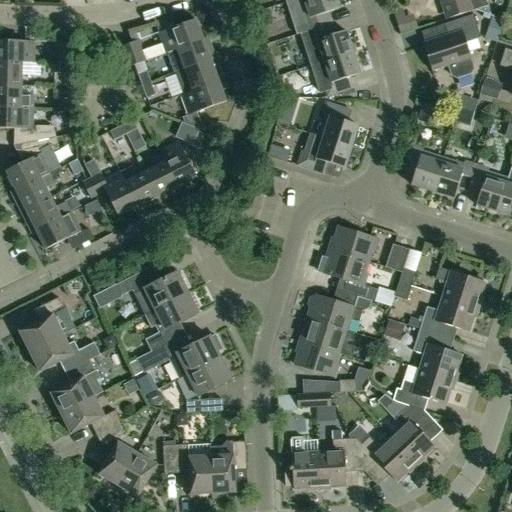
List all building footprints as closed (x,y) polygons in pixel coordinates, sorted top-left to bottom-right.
[(301,20),(305,32),(331,24),(327,12),(338,8),(335,0),(297,0),(304,19),(301,20)] [(449,0),(455,16),(471,11),(467,0),(449,0)] [(487,6),(485,0),(468,0),(472,11),(487,6)] [(447,36),(423,44),(431,70),(447,65),(451,76),(456,78),(470,74),(473,69),(469,58),(464,42),(479,37),(472,16),(443,25),(447,36)] [(137,41),(121,47),(127,67),(144,61),(144,62),(166,54),(165,53),(202,39),(195,19),(158,33),(162,44),(140,52),(137,41)] [(331,24),(305,32),(299,34),(309,66),(318,63),(352,52),(345,31),(334,34),(331,24)] [(209,44),(205,46),(202,39),(165,53),(166,54),(167,54),(175,74),(184,70),(215,59),(209,44)] [(0,41),(0,61),(33,62),(33,42),(0,41)] [(59,43),(58,63),(73,63),(73,43),(59,43)] [(498,66),(511,70),(511,90),(510,96),(511,96),(511,51),(504,48),(498,66)] [(352,52),(318,63),(309,66),(318,93),(324,91),(326,96),(352,88),(348,76),(359,73),(352,52)] [(215,75),(220,73),(215,59),(184,70),(175,74),(182,94),(181,95),(181,96),(218,82),(215,75)] [(0,83),(20,84),(20,63),(33,63),(33,62),(0,61),(0,83)] [(63,74),(63,85),(72,86),(73,63),(58,63),(58,74),(63,74)] [(137,74),(142,86),(150,83),(145,71),(137,74)] [(204,132),(196,112),(225,101),(218,82),(181,96),(188,115),(182,117),(184,125),(204,132)] [(0,106),(20,107),(32,107),(32,97),(20,97),(20,84),(0,83),(0,106)] [(150,83),(142,86),(146,98),(154,95),(150,83)] [(63,85),(63,88),(60,88),(59,110),(72,110),(72,86),(63,85)] [(346,123),(350,111),(324,103),(320,115),(323,116),(317,136),(351,147),(357,127),(346,123)] [(423,105),(418,120),(436,126),(441,111),(423,105)] [(0,106),(0,128),(23,129),(23,144),(55,138),(52,127),(32,126),(32,107),(20,107),(0,106)] [(288,127),(292,116),(280,113),(277,123),(288,127)] [(132,120),(121,125),(125,134),(130,144),(141,139),(132,120)] [(125,134),(121,125),(108,132),(113,140),(125,134)] [(212,137),(197,131),(191,146),(206,152),(212,137)] [(301,151),(296,166),(322,174),(325,163),(344,169),(351,147),(317,136),(311,154),(301,151)] [(5,171),(15,190),(39,178),(50,172),(51,174),(61,169),(53,153),(58,150),(55,138),(23,144),(31,159),(5,171)] [(178,141),(160,150),(178,186),(195,177),(178,141)] [(410,145),(402,171),(414,175),(410,185),(434,193),(444,159),(421,152),(422,149),(410,145)] [(177,187),(176,186),(178,186),(160,150),(158,151),(160,154),(151,158),(155,166),(144,172),(159,201),(173,194),(170,190),(177,187)] [(470,193),(478,167),(463,162),(463,165),(444,159),(434,193),(453,199),(456,188),(470,193)] [(67,164),(73,176),(82,172),(76,160),(67,164)] [(478,167),(470,193),(478,196),(475,206),(499,214),(509,180),(511,171),(511,168),(507,179),(486,172),(487,169),(478,167)] [(144,172),(135,176),(131,168),(120,173),(137,207),(142,204),(145,209),(159,201),(144,172)] [(102,179),(99,181),(105,192),(117,217),(137,207),(120,173),(119,171),(102,179)] [(499,214),(511,217),(511,171),(509,180),(499,214)] [(39,178),(15,190),(18,197),(13,199),(20,212),(49,197),(45,190),(55,185),(49,174),(51,174),(50,172),(39,178)] [(99,181),(102,179),(100,174),(90,179),(90,178),(82,182),(90,200),(105,192),(99,181)] [(33,225),(36,232),(60,219),(70,214),(64,203),(54,208),(49,197),(20,212),(28,227),(33,225)] [(70,214),(60,219),(36,232),(45,250),(70,237),(76,248),(94,239),(89,230),(80,232),(71,213),(70,214)] [(375,252),(378,241),(338,228),(334,240),(331,239),(328,250),(369,263),(372,252),(375,252)] [(398,247),(390,270),(402,273),(403,269),(409,251),(398,247)] [(367,300),(370,288),(364,286),(368,275),(365,274),(369,263),(328,250),(324,261),(327,262),(323,274),(358,285),(355,296),(357,297),(367,300)] [(448,283),(443,297),(477,308),(485,283),(440,268),(436,279),(448,283)] [(403,269),(402,273),(395,296),(407,300),(415,273),(403,269)] [(133,295),(144,317),(155,312),(188,295),(177,273),(144,290),(133,295)] [(142,286),(137,275),(115,286),(120,297),(142,286)] [(188,295),(155,312),(144,317),(150,329),(155,327),(158,334),(145,340),(150,352),(184,335),(178,324),(198,314),(188,295)] [(354,308),(316,296),(315,298),(313,297),(310,299),(308,305),(309,309),(305,319),(308,320),(346,332),(350,319),(358,322),(362,311),(369,309),(371,301),(367,300),(357,297),(354,308)] [(407,326),(420,330),(448,339),(452,326),(470,332),(477,308),(443,297),(439,311),(427,307),(422,322),(410,318),(407,326)] [(19,333),(29,353),(63,336),(52,315),(63,309),(58,299),(33,311),(38,323),(19,333)] [(298,342),(339,355),(339,354),(351,358),(355,347),(347,345),(350,333),(346,332),(308,320),(305,331),(302,330),(298,342)] [(424,354),(419,370),(454,381),(462,355),(445,350),(448,339),(420,330),(413,351),(424,354)] [(187,376),(187,377),(221,360),(217,352),(222,350),(214,335),(210,338),(209,337),(190,347),(184,335),(150,352),(151,353),(128,365),(133,377),(142,372),(143,374),(168,361),(178,380),(187,376)] [(100,354),(94,342),(78,350),(74,341),(67,344),(63,336),(29,353),(39,372),(58,362),(64,374),(90,361),(89,360),(100,354)] [(334,378),(338,366),(336,365),(339,355),(298,342),(295,353),(297,353),(294,365),(334,378)] [(221,360),(187,377),(197,397),(231,379),(221,360)] [(69,384),(50,394),(60,414),(94,397),(103,393),(97,381),(100,379),(96,370),(94,371),(90,361),(64,374),(69,384)] [(429,399),(446,404),(454,381),(419,370),(415,383),(403,379),(400,389),(396,388),(392,399),(396,402),(407,406),(406,407),(410,408),(427,413),(425,411),(429,399)] [(339,381),(339,393),(355,392),(355,380),(339,381)] [(329,393),(296,395),(297,408),(330,406),(329,393)] [(94,397),(60,414),(70,434),(89,424),(95,435),(121,423),(115,411),(103,416),(94,397)] [(186,401),(186,413),(223,411),(222,400),(198,401),(186,401)] [(401,427),(390,438),(415,464),(435,446),(422,432),(434,421),(427,413),(410,408),(406,407),(393,419),(401,427)] [(371,416),(360,425),(368,434),(379,425),(371,416)] [(121,423),(95,435),(100,446),(126,433),(121,423)] [(332,451),(319,451),(321,487),(345,486),(344,472),(363,471),(349,438),(342,438),(342,431),(333,432),(333,439),(331,439),(332,451)] [(376,459),(396,482),(415,464),(390,438),(379,448),(368,436),(360,443),(355,438),(349,438),(363,471),(376,459)] [(285,486),(293,486),(293,489),(321,487),(319,451),(303,452),(302,437),(290,437),(292,467),(288,467),(289,470),(284,471),(285,486)] [(233,469),(246,469),(244,442),(232,442),(226,442),(222,447),(212,448),(213,456),(215,493),(235,492),(233,469)] [(99,475),(119,487),(138,455),(117,443),(99,475)] [(179,473),(178,445),(162,446),(164,474),(179,473)] [(178,445),(179,473),(188,473),(189,494),(215,493),(213,456),(188,458),(188,445),(178,445)] [(138,455),(119,487),(137,497),(156,465),(138,455)]
